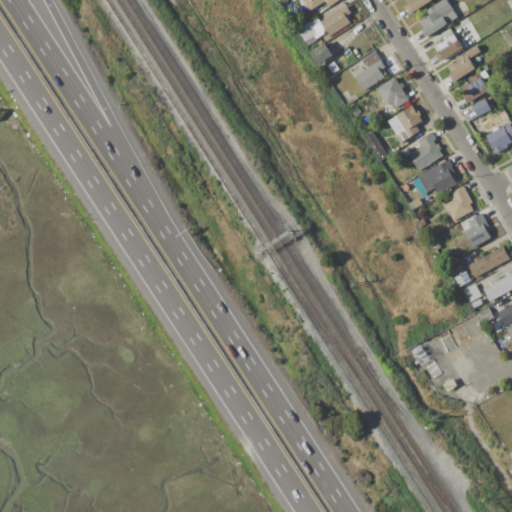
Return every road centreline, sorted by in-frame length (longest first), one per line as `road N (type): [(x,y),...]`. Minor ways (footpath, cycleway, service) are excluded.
road 1 (motorway): [(0,40),(306,511)]
road 2 (motorway): [(345,511),(164,233)]
road 3 (motorway): [(164,233),(12,0)]
road 4 (motorway): [(164,233),(47,0)]
road 5 (residential): [(373,0),(511,218)]
